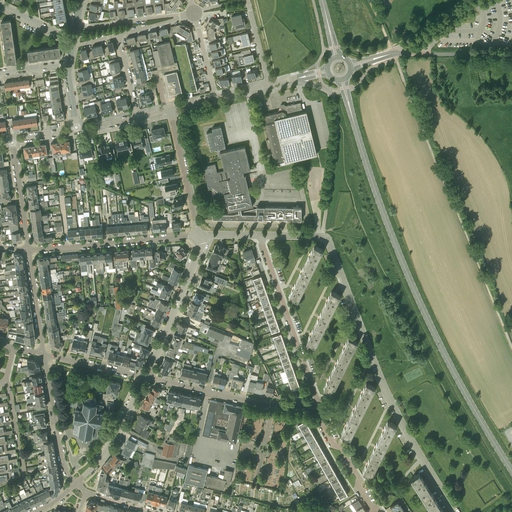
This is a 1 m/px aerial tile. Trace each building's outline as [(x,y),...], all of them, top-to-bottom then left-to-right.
[(116,15),(119,15),(118,6),(117,0),(114,1),(114,7),(109,8),(110,18),(115,17),(115,15),(116,15)] [(125,14),(128,14),(127,5),(126,0),(123,0),(123,6),(118,6),(119,15),(119,17),(124,16),(124,14),(125,14)] [(134,13),(137,13),(136,4),(136,2),(136,0),(132,0),(132,5),(127,5),(128,14),(128,16),(133,15),(133,13),(134,13)] [(143,12),(146,12),(145,3),(145,0),(140,0),(140,1),(136,2),(136,4),(137,13),(137,15),(142,14),(142,12),(143,12)] [(145,0),(145,3),(146,12),(146,13),(151,13),(151,11),(152,11),(155,10),(154,2),(155,2),(154,0),(145,0)] [(154,0),(155,2),(154,2),(155,10),(156,12),(160,12),(160,10),(161,9),(161,10),(165,9),(164,3),(163,0),(154,0)] [(172,0),(170,2),(164,3),(165,9),(165,10),(168,10),(168,11),(173,10),(173,9),(174,9),(175,9),(179,9),(178,9),(179,9),(180,6),(172,0)] [(90,3),(89,9),(92,9),(100,11),(101,5),(103,6),(103,3),(94,1),(93,4),(90,3)] [(91,20),(98,19),(99,14),(101,14),(102,11),(100,11),(92,9),(92,12),(89,12),(88,17),(91,18),(91,20)] [(236,30),(244,28),(244,26),(246,25),(244,20),(244,21),(243,21),(241,14),(231,17),(233,24),(235,24),(236,30)] [(224,26),(223,22),(223,19),(220,19),(220,18),(215,19),(215,20),(214,20),(214,21),(213,20),(209,21),(208,24),(216,29),(218,26),(224,26)] [(1,21),(2,32),(12,31),(10,20),(1,21)] [(172,34),(178,33),(181,34),(186,26),(184,24),(183,24),(184,24),(180,25),(179,26),(178,26),(178,25),(173,26),(174,27),(170,28),(171,29),(172,34)] [(211,40),(216,38),(214,32),(216,29),(208,24),(207,26),(205,27),(206,27),(207,30),(207,32),(206,33),(207,37),(208,37),(209,38),(211,38),(211,40)] [(185,39),(186,42),(192,41),(192,37),(191,33),(190,33),(190,31),(189,27),(189,28),(190,27),(188,27),(186,26),(181,34),(181,35),(180,37),(184,40),(185,39)] [(161,35),(169,33),(170,39),(173,38),(172,34),(171,29),(168,30),(167,27),(159,30),(160,32),(161,35)] [(159,41),(162,41),(161,35),(160,32),(157,33),(156,30),(148,32),(149,35),(150,38),(158,36),(159,41)] [(4,42),(13,41),(12,31),(2,32),(4,42)] [(241,38),(243,46),(250,44),(247,32),(243,34),(240,34),(231,36),(226,38),(229,44),(233,43),(232,40),(241,38)] [(148,44),(151,43),(150,38),(149,35),(146,36),(145,33),(137,35),(138,38),(139,41),(147,39),(148,44)] [(137,47),(140,46),(139,41),(138,38),(135,39),(134,36),(126,38),(128,44),(136,42),(137,47)] [(210,49),(213,48),(221,46),(219,41),(221,40),(220,37),(216,38),(211,40),(212,43),(209,43),(210,49)] [(4,42),(5,53),(15,51),(13,41),(4,42)] [(152,74),(158,72),(166,70),(166,69),(178,66),(177,61),(175,62),(170,41),(156,44),(157,47),(153,48),(158,69),(151,71),(152,74)] [(110,54),(110,52),(115,51),(114,49),(115,49),(114,44),(114,45),(113,45),(113,42),(107,43),(108,46),(105,47),(107,54),(110,54)] [(175,53),(187,49),(185,43),(186,43),(186,42),(173,46),(175,53)] [(104,55),(107,54),(105,47),(102,47),(102,45),(97,46),(99,55),(104,54),(104,55)] [(212,57),(215,56),(223,54),(222,49),(223,49),(222,45),(221,46),(213,48),(214,51),(211,52),(212,57)] [(59,46),(49,48),(50,57),(60,56),(59,46)] [(94,56),(99,55),(97,46),(92,47),(92,50),(90,51),(92,59),(95,58),(94,56)] [(40,59),(50,57),(49,48),(38,49),(40,59)] [(28,51),(29,60),(40,59),(38,49),(28,51)] [(89,59),(92,59),(90,51),(87,52),(86,49),(81,50),(81,53),(80,53),(79,58),(80,58),(83,57),(83,59),(88,58),(89,59)] [(189,56),(187,50),(187,49),(175,53),(177,59),(189,56)] [(16,62),(15,51),(5,53),(7,63),(16,62)] [(242,64),(243,65),(251,63),(251,62),(255,61),(253,55),(252,56),(252,54),(251,54),(250,51),(242,53),(242,52),(234,54),(236,60),(242,58),(244,63),(242,64)] [(214,65),(217,65),(217,64),(225,62),(224,57),(225,57),(224,54),(223,54),(215,56),(216,59),(213,60),(214,65)] [(179,66),(191,63),(190,63),(189,57),(189,56),(177,59),(177,60),(178,60),(179,66)] [(110,68),(120,66),(119,61),(116,62),(115,59),(117,59),(108,61),(109,63),(110,68)] [(217,74),(227,71),(226,65),(227,65),(226,62),(225,62),(217,64),(217,65),(218,67),(215,68),(217,74)] [(192,70),(190,63),(191,63),(179,66),(180,71),(180,73),(192,70)] [(79,76),(89,73),(88,68),(87,68),(87,66),(78,68),(80,68),(81,70),(78,71),(79,76)] [(112,75),(120,73),(118,73),(118,71),(121,70),(120,66),(110,68),(111,73),(111,72),(112,75)] [(158,72),(163,93),(168,92),(169,95),(182,92),(181,90),(176,72),(177,72),(177,71),(179,70),(178,66),(166,69),(166,70),(158,72)] [(194,76),(192,70),(193,70),(192,70),(180,73),(182,80),(191,77),(194,77),(194,76)] [(243,71),(245,79),(248,78),(248,79),(248,78),(257,76),(257,75),(258,74),(257,70),(247,73),(246,70),(243,71)] [(245,79),(243,71),(240,72),(241,74),(232,76),(231,76),(233,81),(232,81),(233,82),(232,82),(239,80),(239,81),(242,81),(242,80),(242,79),(242,80),(242,79),(245,79)] [(82,83),(94,80),(93,77),(90,77),(89,73),(79,76),(80,80),(83,79),(83,82),(82,82),(82,83)] [(110,83),(123,80),(122,76),(119,76),(119,74),(120,74),(120,73),(112,75),(113,78),(112,78),(109,79),(110,83)] [(232,81),(233,81),(231,76),(232,76),(231,76),(231,74),(228,75),(228,77),(218,80),(218,81),(217,82),(216,82),(220,85),(230,83),(230,82),(232,81)] [(58,75),(49,76),(50,85),(58,84),(59,84),(57,75),(58,75)] [(194,77),(191,77),(182,80),(183,87),(196,83),(195,83),(194,77)] [(30,89),(30,88),(34,87),(33,81),(29,82),(29,79),(23,80),(24,87),(24,90),(30,89)] [(84,85),(81,86),(82,90),(92,88),(92,87),(91,83),(94,83),(94,80),(82,83),(84,82),(84,85)] [(115,90),(121,89),(124,88),(122,88),(121,85),(124,85),(123,80),(110,83),(111,87),(114,86),(114,87),(115,87),(115,90)] [(5,90),(11,89),(10,82),(4,83),(5,85),(1,86),(2,92),(5,91),(5,90)] [(197,90),(196,87),(196,86),(196,84),(196,83),(183,87),(184,89),(185,94),(198,90),(197,90)] [(86,94),(87,96),(92,95),(94,95),(93,92),(94,92),(93,91),(96,91),(95,87),(92,87),(92,88),(82,90),(83,95),(86,94)] [(142,104),(147,103),(144,93),(138,95),(139,100),(141,100),(142,104)] [(118,110),(123,108),(121,99),(116,100),(116,97),(116,96),(112,97),(114,105),(117,104),(118,109),(118,110)] [(105,102),(108,112),(109,112),(109,113),(112,112),(112,111),(113,111),(112,106),(114,105),(112,97),(109,98),(110,101),(106,102),(105,102)] [(107,112),(108,112),(105,102),(101,103),(100,100),(97,101),(99,109),(102,108),(103,113),(104,113),(104,114),(107,113),(107,112)] [(90,106),(92,116),(97,115),(97,114),(96,110),(99,109),(97,101),(93,102),(94,105),(90,106)] [(268,148),(271,148),(274,163),(284,160),(285,162),(297,159),(317,154),(316,150),(306,111),(302,112),(300,102),(300,103),(286,106),(284,105),(281,106),(277,112),(263,115),(269,139),(266,139),(268,148)] [(87,117),(92,116),(90,106),(83,108),(85,115),(87,114),(87,117)] [(65,120),(63,111),(62,111),(62,112),(55,113),(56,121),(65,120)] [(36,115),(37,116),(30,117),(32,125),(38,125),(37,121),(41,120),(40,114),(36,115)] [(0,121),(0,125),(1,130),(7,129),(6,125),(10,125),(9,118),(5,119),(5,121),(0,121)] [(14,128),(20,127),(18,119),(12,120),(12,118),(9,118),(10,125),(13,124),(14,128)] [(221,126),(212,128),(212,131),(206,132),(210,150),(217,149),(217,152),(219,158),(221,158),(224,170),(217,172),(215,163),(208,165),(203,166),(203,169),(208,190),(213,189),(215,200),(225,198),(228,212),(238,209),(239,212),(233,213),(212,213),(213,219),(241,219),(241,220),(243,220),(242,219),(256,219),(264,219),(292,220),(301,220),(301,207),(299,207),(298,205),(296,205),(296,207),(256,206),(256,208),(241,212),(241,209),(252,206),(251,198),(248,199),(246,188),(248,188),(249,188),(249,187),(248,187),(245,175),(246,175),(246,174),(244,175),(243,171),(250,169),(245,146),(220,151),(220,148),(226,147),(221,126)] [(154,137),(165,135),(165,132),(166,132),(165,129),(164,129),(163,127),(159,128),(156,128),(156,129),(151,130),(153,135),(149,136),(151,142),(154,141),(154,137)] [(135,146),(144,144),(146,152),(149,151),(151,151),(148,138),(145,138),(144,135),(143,136),(142,135),(140,136),(139,137),(138,137),(138,138),(136,138),(136,140),(133,140),(135,146)] [(123,140),(119,141),(120,141),(116,142),(117,150),(129,147),(130,151),(132,150),(130,141),(127,141),(127,139),(123,140)] [(73,156),(73,159),(78,158),(77,152),(71,153),(70,148),(70,144),(69,144),(69,140),(60,142),(62,155),(68,154),(68,156),(73,156)] [(58,155),(62,155),(60,142),(51,143),(52,147),(51,147),(53,156),(58,156),(58,155)] [(40,157),(47,156),(46,144),(38,145),(40,157)] [(33,158),(36,158),(40,157),(38,145),(31,146),(33,158)] [(110,145),(103,146),(103,145),(104,145),(102,145),(99,145),(99,146),(98,146),(98,148),(100,156),(106,155),(106,156),(111,155),(112,156),(115,155),(113,145),(110,146),(110,145)] [(26,159),(33,158),(31,146),(24,147),(25,157),(26,159)] [(81,157),(92,155),(92,158),(96,157),(95,150),(91,151),(91,147),(79,149),(80,154),(80,157),(81,157)] [(0,166),(9,165),(8,161),(3,161),(2,150),(0,150),(0,166)] [(169,153),(156,156),(158,162),(150,164),(151,170),(159,168),(158,165),(164,164),(167,163),(171,162),(171,159),(172,159),(171,156),(170,156),(169,153)] [(172,168),(161,171),(163,178),(174,175),(173,173),(174,173),(173,170),(172,168)] [(290,172),(273,176),(275,186),(292,182),(290,172)] [(28,192),(43,190),(42,183),(44,183),(44,180),(35,182),(35,185),(27,186),(28,192)] [(177,187),(178,186),(177,184),(176,184),(176,183),(165,185),(166,191),(162,192),(164,198),(172,196),(171,193),(176,192),(175,188),(177,188),(177,187)] [(38,196),(37,193),(39,193),(44,193),(48,192),(48,189),(43,190),(28,192),(29,198),(38,196)] [(0,203),(1,204),(2,203),(1,201),(11,199),(10,195),(0,196),(0,203)] [(172,204),(172,207),(175,207),(178,207),(181,206),(183,205),(182,200),(183,200),(182,197),(179,197),(179,198),(177,198),(176,198),(176,199),(173,199),(174,204),(172,204)] [(33,209),(35,209),(41,208),(48,207),(47,200),(45,201),(29,203),(30,207),(33,207),(33,209)] [(149,205),(151,231),(160,230),(159,218),(155,219),(155,217),(154,217),(153,206),(153,203),(153,200),(143,200),(141,200),(141,202),(142,202),(149,205)] [(41,208),(35,209),(33,209),(30,209),(32,219),(51,217),(52,216),(52,213),(43,214),(43,215),(42,215),(41,208)] [(72,211),(72,215),(73,222),(74,238),(80,237),(79,228),(77,228),(75,210),(72,211)] [(168,212),(169,222),(171,222),(172,229),(181,228),(181,224),(183,224),(182,222),(188,221),(187,217),(184,218),(184,217),(179,218),(180,221),(175,222),(175,219),(172,219),(172,217),(171,211),(169,211),(168,211),(168,212)] [(163,218),(159,218),(160,230),(166,230),(166,223),(169,222),(168,212),(164,213),(164,214),(164,217),(163,218)] [(140,215),(141,220),(141,223),(142,232),(148,231),(147,226),(149,226),(148,215),(144,215),(141,215),(140,215)] [(19,232),(11,233),(13,241),(17,240),(16,239),(21,238),(20,232),(19,232)] [(222,256),(222,255),(226,256),(228,250),(225,249),(225,248),(223,247),(223,246),(219,244),(219,245),(216,244),(216,245),(215,245),(212,252),(212,253),(222,256)] [(181,248),(179,245),(171,246),(176,252),(175,253),(180,259),(187,253),(182,247),(181,248)] [(305,262),(314,267),(323,250),(315,246),(314,246),(310,253),(309,255),(305,262)] [(154,256),(153,256),(152,248),(145,248),(146,258),(149,257),(150,267),(155,267),(154,256)] [(137,258),(139,258),(139,249),(132,249),(133,260),(130,260),(131,267),(137,266),(137,258)] [(250,259),(251,262),(255,260),(251,249),(243,252),(245,257),(244,257),(246,260),(250,259)] [(120,270),(123,270),(122,250),(115,251),(116,259),(116,260),(119,260),(120,270)] [(157,251),(157,252),(154,253),(155,261),(159,261),(159,259),(166,259),(165,252),(162,252),(162,250),(157,251)] [(113,268),(112,256),(111,251),(105,252),(105,261),(108,261),(109,265),(106,266),(107,272),(116,271),(115,268),(113,268)] [(15,262),(24,260),(23,257),(20,254),(14,253),(15,259),(12,259),(13,262),(15,262)] [(223,261),(225,257),(223,256),(222,256),(212,253),(211,257),(210,257),(209,260),(222,265),(223,261)] [(6,269),(12,268),(24,266),(24,260),(15,262),(15,264),(6,265),(6,269)] [(219,270),(222,265),(209,260),(206,267),(216,270),(216,269),(219,270)] [(170,275),(179,278),(182,271),(177,269),(178,268),(176,267),(177,265),(171,262),(169,266),(173,267),(170,275)] [(297,279),(306,284),(314,267),(305,262),(302,269),(301,272),(297,279)] [(5,275),(25,272),(24,266),(12,268),(12,270),(4,271),(5,275)] [(41,279),(63,276),(62,274),(57,275),(56,271),(40,273),(41,279)] [(6,281),(12,280),(12,279),(26,277),(25,272),(5,275),(6,281)] [(162,278),(172,282),(177,284),(179,278),(170,275),(169,277),(163,274),(162,278)] [(215,275),(213,281),(225,285),(227,280),(215,275)] [(255,285),(263,282),(261,275),(253,278),(254,282),(255,285)] [(42,285),(57,283),(57,281),(60,281),(60,278),(63,277),(63,276),(41,279),(42,285)] [(198,286),(209,290),(211,291),(213,287),(215,283),(212,281),(213,280),(204,277),(203,279),(202,278),(198,286)] [(306,284),(297,279),(294,286),(292,289),(289,296),(290,297),(297,301),(306,284)] [(158,288),(170,293),(172,288),(157,281),(156,285),(159,286),(158,288)] [(258,292),(265,289),(263,282),(255,285),(256,288),(258,292)] [(42,291),(51,290),(51,287),(52,287),(52,288),(57,288),(58,290),(60,290),(59,284),(57,284),(57,283),(42,285),(42,291)] [(114,294),(119,293),(118,286),(114,287),(113,285),(110,285),(111,294),(114,293),(114,294)] [(159,295),(163,297),(167,299),(170,293),(158,288),(157,291),(152,288),(150,292),(159,295)] [(260,298),(268,296),(265,289),(258,292),(259,296),(260,298)] [(323,308),(332,312),(340,295),(332,292),(331,291),(328,298),(326,301),(323,308)] [(209,297),(210,295),(205,293),(204,295),(196,292),(193,299),(197,301),(202,302),(204,299),(205,299),(208,301),(210,297),(209,297)] [(20,302),(29,300),(29,295),(18,296),(18,299),(12,300),(13,303),(20,302)] [(61,301),(64,301),(64,298),(60,299),(53,300),(53,297),(59,296),(59,295),(43,297),(44,303),(61,301)] [(262,305),(270,302),(268,296),(260,298),(261,301),(262,305)] [(149,302),(166,309),(169,304),(161,300),(160,299),(160,300),(157,299),(157,301),(150,299),(149,302)] [(12,310),(30,307),(29,300),(20,302),(20,305),(11,307),(12,310)] [(54,310),(57,309),(57,306),(61,306),(61,301),(44,303),(45,310),(54,309),(54,310)] [(198,311),(199,307),(203,309),(205,304),(202,302),(197,301),(196,303),(192,302),(189,307),(198,311)] [(155,311),(164,315),(166,309),(149,302),(147,305),(156,309),(155,311)] [(264,312),(272,309),(270,302),(262,305),(264,309),(264,312)] [(20,312),(21,312),(21,316),(31,314),(30,307),(12,310),(9,310),(10,314),(11,317),(15,316),(15,312),(20,311),(20,312)] [(200,318),(203,313),(198,311),(189,307),(189,308),(188,308),(188,310),(187,313),(191,315),(190,317),(194,319),(195,316),(200,318)] [(314,325),(323,329),(332,312),(323,308),(319,315),(318,318),(314,325)] [(267,318),(275,316),(272,309),(264,312),(265,315),(266,315),(267,318)] [(144,313),(162,320),(164,315),(155,311),(154,314),(145,310),(144,313)] [(151,323),(152,323),(159,326),(162,320),(144,313),(142,315),(145,316),(145,317),(152,319),(151,323)] [(15,317),(15,323),(32,321),(31,314),(21,316),(15,317)] [(47,324),(56,322),(56,320),(58,319),(59,322),(64,321),(63,318),(66,318),(65,315),(63,315),(63,314),(46,316),(47,324)] [(269,325),(277,322),(275,316),(267,318),(268,322),(269,325)] [(193,328),(179,322),(179,323),(177,328),(190,334),(193,328)] [(204,333),(212,336),(219,339),(222,340),(224,341),(227,342),(230,343),(233,345),(235,346),(238,347),(245,349),(251,352),(254,343),(236,336),(235,338),(232,337),(209,327),(210,326),(203,322),(199,331),(204,333)] [(270,328),(272,332),(279,329),(277,322),(269,325),(270,328)] [(323,329),(314,325),(311,332),(310,335),(306,342),(307,342),(307,343),(309,343),(312,345),(315,346),(323,329)] [(154,330),(144,326),(142,333),(141,333),(150,337),(152,333),(153,334),(154,330)] [(73,339),(71,348),(78,349),(81,335),(75,333),(76,327),(73,327),(71,333),(70,338),(73,339)] [(49,337),(60,335),(59,332),(63,331),(62,328),(48,330),(49,337)] [(82,334),(81,335),(78,349),(85,351),(86,344),(89,344),(92,331),(86,330),(85,335),(82,334)] [(138,343),(144,345),(144,343),(148,344),(149,341),(150,337),(141,333),(142,333),(137,331),(136,336),(140,337),(138,341),(139,341),(138,343)] [(16,335),(15,340),(26,342),(29,342),(32,343),(34,341),(34,340),(35,340),(34,333),(25,335),(24,335),(24,336),(17,335),(16,335)] [(60,335),(49,337),(50,344),(54,348),(60,350),(62,342),(61,341),(60,339),(59,337),(62,336),(63,339),(70,338),(71,333),(60,335)] [(275,342),(283,340),(281,333),(273,336),(274,340),(275,342)] [(187,348),(187,347),(190,348),(193,349),(194,344),(191,343),(189,342),(185,341),(184,344),(182,343),(184,338),(174,334),(171,341),(181,345),(184,346),(187,348)] [(90,352),(96,354),(99,344),(100,338),(97,337),(97,336),(94,335),(90,352)] [(107,338),(100,336),(100,338),(99,344),(96,354),(103,355),(107,338)] [(216,346),(217,344),(219,339),(212,336),(209,343),(216,346)] [(340,354),(349,359),(357,342),(354,340),(352,339),(349,338),(348,337),(345,345),(343,347),(340,354)] [(278,349),(285,346),(283,340),(275,342),(276,345),(278,349)] [(169,347),(177,351),(178,350),(179,348),(183,349),(184,346),(181,345),(171,341),(169,347)] [(107,360),(114,362),(116,353),(116,352),(118,345),(108,343),(107,347),(106,352),(109,352),(107,360)] [(140,350),(138,352),(147,356),(150,349),(134,343),(133,345),(133,346),(133,347),(140,350)] [(116,353),(114,362),(122,363),(124,354),(126,345),(122,344),(120,353),(116,353)] [(280,356),(288,353),(285,346),(278,349),(279,353),(280,356)] [(122,363),(128,365),(130,356),(132,348),(128,347),(126,355),(124,354),(122,363)] [(175,357),(176,354),(180,356),(182,352),(178,350),(177,351),(169,347),(166,353),(175,357)] [(235,354),(242,356),(245,349),(238,347),(236,352),(235,354)] [(245,349),(242,356),(249,359),(250,354),(251,352),(245,349)] [(282,363),(290,360),(288,353),(280,356),(281,359),(282,363)] [(332,371),(341,376),(349,359),(340,354),(337,361),(335,364),(332,371)] [(137,358),(135,366),(139,367),(143,365),(146,358),(142,356),(137,355),(137,358)] [(128,365),(135,366),(137,358),(130,356),(128,365)] [(162,363),(171,367),(174,368),(176,361),(177,360),(170,357),(169,359),(164,357),(164,359),(162,363)] [(21,372),(34,370),(40,369),(39,365),(35,361),(27,359),(29,367),(21,368),(21,367),(18,366),(16,372),(21,372)] [(285,369),(292,367),(290,360),(282,363),(284,366),(285,369)] [(231,386),(236,387),(238,378),(233,377),(234,375),(237,374),(239,365),(234,362),(231,372),(229,378),(232,379),(231,386)] [(170,370),(171,367),(162,363),(160,369),(161,369),(160,371),(169,374),(171,370),(170,370)] [(188,379),(191,368),(191,366),(191,365),(187,364),(187,367),(183,366),(182,367),(183,367),(180,377),(188,379)] [(197,381),(199,371),(200,368),(194,366),(193,369),(191,368),(188,379),(197,381)] [(287,376),(295,373),(292,367),(285,369),(285,372),(286,372),(287,376)] [(200,368),(199,371),(197,381),(205,383),(207,373),(204,372),(204,369),(200,368)] [(21,382),(22,383),(22,385),(33,383),(38,382),(37,380),(42,380),(40,369),(34,370),(35,375),(29,376),(30,380),(24,381),(21,382)] [(218,385),(218,386),(220,377),(221,374),(217,373),(218,371),(215,371),(212,384),(218,385)] [(341,376),(332,371),(328,378),(327,381),(323,388),(324,389),(332,393),(341,376)] [(289,383),(297,380),(295,373),(287,376),(288,380),(289,383)] [(248,389),(254,391),(257,380),(258,375),(255,375),(251,374),(248,389)] [(225,387),(227,379),(220,377),(218,386),(225,387)] [(257,380),(254,391),(261,392),(263,382),(257,380)] [(297,380),(289,383),(290,385),(291,385),(293,389),(299,387),(297,380)] [(95,398),(95,397),(94,397),(93,396),(92,396),(91,395),(90,395),(88,396),(87,396),(86,397),(85,397),(85,398),(85,399),(84,400),(83,400),(83,399),(83,398),(82,398),(82,397),(81,397),(80,397),(79,397),(79,398),(78,398),(78,399),(78,400),(77,399),(77,400),(72,399),(71,405),(71,406),(76,406),(75,410),(73,410),(73,415),(74,415),(73,419),(75,420),(74,426),(72,426),(72,429),(72,430),(73,430),(73,432),(82,433),(82,436),(87,437),(88,434),(97,436),(97,434),(99,434),(100,430),(98,430),(99,423),(101,424),(101,419),(103,419),(104,415),(102,415),(102,413),(103,411),(112,412),(113,401),(114,398),(115,399),(116,394),(118,394),(120,383),(109,381),(107,392),(106,394),(103,393),(102,397),(105,398),(105,403),(104,403),(103,404),(103,403),(103,402),(102,401),(101,401),(101,400),(100,400),(99,400),(98,401),(97,402),(96,402),(96,401),(96,400),(96,399),(95,398)] [(25,389),(25,393),(43,390),(42,383),(30,385),(30,388),(25,389)] [(358,400),(367,404),(375,387),(372,386),(369,384),(367,383),(366,383),(363,390),(361,393),(358,400)] [(272,395),(274,388),(267,386),(265,393),(272,395)] [(159,395),(160,393),(164,393),(164,390),(157,388),(157,389),(153,387),(151,391),(149,389),(147,393),(156,398),(156,397),(157,395),(159,395)] [(169,405),(174,405),(177,392),(169,391),(166,401),(170,402),(169,405)] [(178,404),(182,405),(182,404),(184,394),(177,392),(174,405),(178,406),(178,404)] [(26,398),(27,402),(33,401),(36,401),(45,399),(44,393),(35,394),(35,397),(26,398)] [(152,404),(153,403),(154,401),(159,404),(161,400),(156,397),(156,398),(147,393),(144,399),(152,404)] [(186,408),(190,409),(193,396),(184,394),(182,404),(182,405),(187,406),(186,408)] [(195,407),(199,408),(201,398),(193,396),(190,409),(194,410),(195,407)] [(27,405),(27,409),(46,406),(45,399),(36,401),(33,401),(33,404),(27,405)] [(155,412),(157,409),(154,408),(156,405),(153,403),(152,404),(144,399),(141,405),(151,411),(150,413),(155,416),(157,413),(155,412)] [(217,439),(225,441),(227,442),(227,441),(235,443),(243,408),(225,403),(224,410),(216,408),(217,402),(210,400),(202,435),(209,437),(209,438),(211,438),(211,437),(217,438),(217,439)] [(349,417),(358,421),(367,404),(358,400),(354,407),(353,409),(349,417)] [(0,422),(2,422),(1,416),(9,415),(9,411),(0,412),(0,422)] [(40,419),(45,419),(44,412),(33,414),(32,413),(32,417),(33,421),(36,420),(40,419)] [(138,421),(148,426),(149,423),(150,424),(152,425),(154,421),(148,418),(149,417),(146,416),(145,417),(140,414),(138,417),(140,418),(138,421)] [(358,421),(349,417),(346,424),(345,426),(341,434),(342,434),(350,438),(358,421)] [(45,419),(40,419),(36,420),(37,423),(31,424),(32,428),(46,425),(45,419)] [(301,430),(309,426),(305,420),(299,423),(301,427),(300,428),(301,430)] [(146,429),(148,426),(138,421),(134,428),(141,432),(141,431),(143,431),(141,435),(147,438),(150,431),(146,429)] [(379,438),(388,442),(396,425),(388,421),(388,422),(387,421),(384,428),(382,431),(379,438)] [(305,436),(312,432),(309,426),(301,430),(303,433),(305,436)] [(0,441),(5,441),(4,435),(13,433),(12,430),(4,431),(0,431),(0,441)] [(33,432),(35,441),(35,443),(39,442),(39,440),(47,439),(46,430),(36,432),(33,432)] [(308,443),(316,438),(312,432),(305,436),(307,440),(308,443)] [(312,449),(319,445),(316,438),(308,443),(310,445),(312,449)] [(371,455),(379,459),(388,442),(379,438),(375,445),(371,455)] [(137,447),(135,445),(136,443),(128,439),(125,445),(132,450),(132,449),(135,451),(137,447)] [(148,444),(138,439),(136,442),(146,447),(148,444)] [(45,450),(54,448),(52,440),(39,442),(39,443),(35,443),(36,447),(41,446),(41,445),(44,445),(44,450),(45,450)] [(172,452),(173,449),(174,446),(174,444),(167,443),(165,442),(163,450),(166,450),(169,451),(172,452)] [(129,456),(132,450),(125,445),(121,452),(129,456)] [(315,455),(323,451),(319,445),(312,449),(314,452),(315,455)] [(54,448),(45,450),(44,450),(45,453),(38,455),(38,459),(44,458),(44,457),(55,455),(54,448)] [(0,460),(9,459),(8,453),(16,452),(15,449),(7,450),(0,451),(0,460)] [(319,461),(326,457),(323,451),(315,455),(317,457),(319,461)] [(119,462),(122,460),(114,453),(111,456),(108,459),(118,468),(121,464),(119,462)] [(47,464),(56,463),(55,455),(44,457),(44,458),(45,461),(42,461),(42,464),(42,465),(43,465),(47,464)] [(379,459),(371,455),(366,464),(362,472),(363,472),(371,476),(379,459)] [(322,467),(330,463),(326,457),(319,461),(321,464),(321,465),(322,467)] [(0,470),(10,469),(9,463),(18,461),(17,461),(17,458),(9,459),(0,460),(0,470)] [(114,469),(116,471),(118,468),(108,459),(105,462),(105,463),(103,465),(111,472),(109,474),(110,475),(110,476),(115,478),(117,478),(118,474),(112,473),(111,472),(114,469)] [(46,468),(47,468),(47,471),(48,471),(57,469),(56,463),(47,464),(47,467),(46,468)] [(326,473),(333,469),(330,463),(322,467),(324,470),(326,473)] [(182,467),(182,465),(179,464),(178,466),(176,465),(175,469),(177,469),(180,471),(185,472),(186,468),(182,467)] [(184,481),(203,486),(208,469),(188,464),(184,481)] [(142,502),(143,499),(145,493),(146,489),(140,488),(142,478),(140,478),(144,467),(141,466),(135,486),(136,486),(132,500),(142,502)] [(0,480),(1,486),(8,482),(8,479),(12,478),(11,472),(12,472),(12,468),(10,469),(0,470),(0,480)] [(96,487),(99,487),(98,489),(106,491),(108,483),(109,479),(105,478),(107,472),(105,471),(101,468),(96,487)] [(49,478),(59,476),(57,469),(48,471),(47,471),(45,471),(46,474),(47,474),(48,478),(49,478)] [(208,472),(207,474),(205,484),(223,489),(225,483),(229,484),(233,471),(225,469),(224,473),(219,472),(218,477),(213,476),(214,473),(208,472)] [(329,480),(337,476),(333,469),(326,473),(328,477),(329,480)] [(125,472),(119,496),(126,498),(128,489),(131,479),(129,478),(128,477),(129,471),(126,470),(126,472),(125,472)] [(119,496),(125,472),(124,472),(122,477),(120,477),(120,478),(118,485),(119,485),(119,486),(114,485),(112,494),(113,494),(119,496)] [(420,494),(429,489),(419,473),(418,474),(416,475),(413,477),(410,478),(420,494)] [(48,486),(60,484),(59,476),(49,478),(50,482),(47,482),(46,480),(43,481),(44,487),(48,486)] [(333,486),(340,482),(337,476),(329,480),(331,482),(333,486)] [(336,492),(344,488),(340,482),(333,486),(335,489),(336,492)] [(108,483),(106,491),(106,493),(112,494),(114,485),(108,483)] [(38,493),(42,501),(47,499),(43,490),(44,490),(41,484),(35,487),(38,493)] [(48,488),(52,496),(57,494),(59,492),(59,491),(60,490),(60,489),(59,489),(60,486),(60,484),(48,486),(49,487),(48,488)] [(143,499),(152,501),(155,488),(153,487),(153,485),(149,484),(147,491),(148,491),(147,493),(145,493),(143,499)] [(128,489),(126,498),(132,500),(136,486),(135,486),(132,486),(131,489),(128,489)] [(156,486),(155,488),(152,501),(158,503),(161,493),(158,493),(160,487),(156,486)] [(38,493),(37,493),(34,488),(30,490),(31,491),(37,503),(42,501),(38,493)] [(48,488),(44,490),(43,490),(47,499),(52,496),(48,488)] [(161,493),(158,503),(167,506),(169,499),(170,496),(167,496),(169,489),(166,488),(165,490),(164,490),(163,493),(164,493),(164,494),(161,493)] [(344,488),(336,492),(338,494),(339,494),(341,498),(347,494),(344,488)] [(430,511),(439,505),(429,489),(420,494),(430,511)] [(32,506),(37,503),(31,491),(30,492),(29,490),(25,492),(26,494),(32,506)] [(170,496),(169,499),(167,506),(175,508),(177,498),(175,498),(177,492),(171,491),(170,496)] [(27,508),(32,506),(26,494),(25,495),(24,492),(20,494),(22,498),(27,508)] [(16,499),(22,511),(27,508),(22,498),(20,499),(19,495),(15,497),(16,499)] [(16,499),(14,500),(13,498),(9,500),(15,511),(19,511),(22,511),(16,499)] [(354,511),(366,511),(367,511),(366,511),(362,506),(363,506),(362,506),(358,499),(352,504),(353,506),(352,508),(354,511)] [(7,508),(6,508),(7,511),(15,511),(9,500),(6,501),(8,504),(6,505),(7,508)] [(98,511),(99,511),(103,504),(91,501),(86,504),(84,511),(98,511)] [(181,501),(179,509),(185,510),(187,503),(181,501)] [(394,511),(401,507),(400,505),(399,506),(396,502),(390,506),(394,511)]
